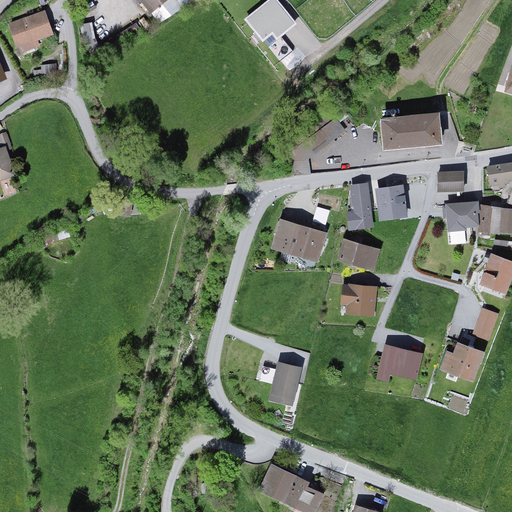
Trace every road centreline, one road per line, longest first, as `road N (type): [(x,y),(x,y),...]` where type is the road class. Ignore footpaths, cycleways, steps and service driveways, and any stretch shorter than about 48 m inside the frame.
road 1 (residential): [(455,511),(245,430),(224,413),(206,358),(249,210),(261,194)]
road 2 (residential): [(261,194),(148,185),(119,174),(97,160),(56,88),(38,90),(0,115)]
road 3 (residential): [(261,194),(511,149)]
